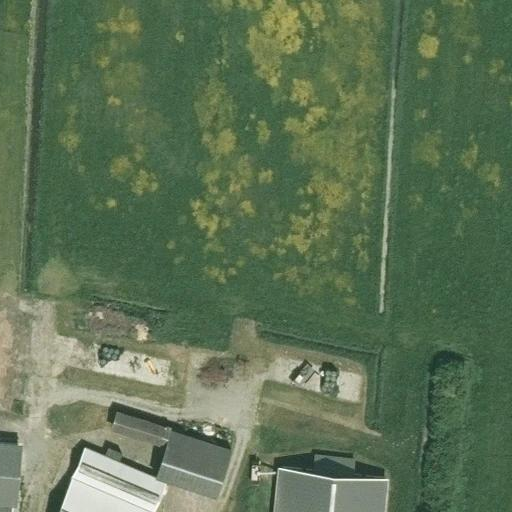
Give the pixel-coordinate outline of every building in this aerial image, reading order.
[(176,386),(187,381),(181,368),(170,374),(176,386)] [(218,375),(218,369),(194,368),(193,388),(202,388),(202,375),(218,375)] [(241,398),(245,376),(235,374),(231,396),(241,398)] [(215,494),(231,450),(119,409),(113,426),(164,444),(153,472),(215,494)] [(0,441),(0,511),(10,511),(12,503),(15,503),(15,498),(17,498),(21,443),(0,441)] [(151,511),(164,482),(83,447),(55,511),(151,511)] [(281,467),(276,511),(380,511),(384,478),(281,467)]
